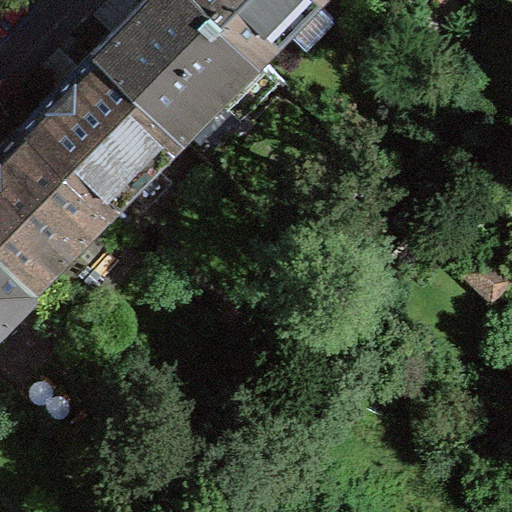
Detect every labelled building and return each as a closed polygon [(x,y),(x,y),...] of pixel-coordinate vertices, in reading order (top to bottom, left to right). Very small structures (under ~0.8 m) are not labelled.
[(182,133),(259,54),(204,0),(142,0),(95,48),(181,132),(182,133)] [(364,1),(363,0),(205,0),(259,54),(260,55),(314,0),(349,0),(357,8),(364,1)] [(95,48),(39,104),(21,122),(107,207),(181,132),(95,48)] [(0,249),(33,282),(107,207),(21,122),(3,141),(0,144),(0,249)] [(0,319),(35,284),(33,282),(0,249),(0,319)]
